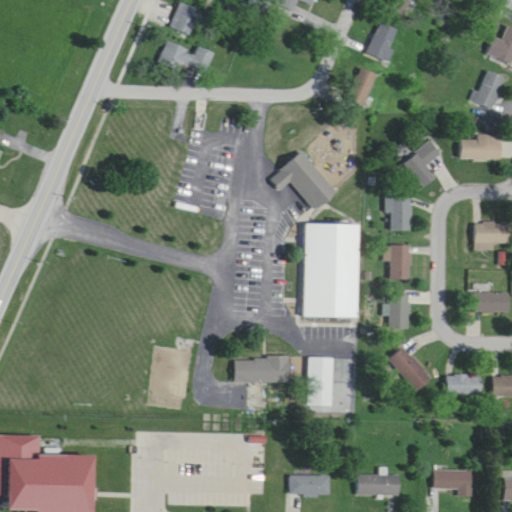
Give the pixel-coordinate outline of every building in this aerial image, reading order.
[(165,0),(192,0),(182,24),(160,14),(165,0)] [(315,0),(272,0),(272,3),(293,12),(298,0),(313,6),(315,0)] [(412,0),(389,0),(387,7),(405,15),(412,0)] [(200,11),(180,3),(169,27),(189,36),(200,11)] [(372,7),(392,16),(378,47),(358,38),(372,7)] [(482,40),(510,50),(511,44),(511,14),(503,11),(498,24),(489,21),(482,40)] [(400,30),(379,22),(367,53),(388,62),(400,30)] [(160,26),(187,38),(189,33),(209,42),(200,61),(177,50),(174,57),(151,46),(160,26)] [(157,63),(178,71),(181,64),(205,74),(213,54),(196,47),(194,53),(166,42),(157,63)] [(355,53),(371,62),(355,91),(339,82),(355,53)] [(467,87),(489,96),(500,65),(482,58),(474,78),(471,77),(467,87)] [(347,100),(365,108),(379,76),(362,68),(347,100)] [(476,104),(495,110),(506,77),(486,71),(476,104)] [(455,125),(454,145),(496,146),(496,122),(470,121),(470,126),(455,125)] [(417,174),(432,162),(424,152),(438,141),(426,125),(396,149),(417,174)] [(295,132),(331,177),(310,194),(286,164),(274,174),(265,163),(279,152),(276,148),(295,132)] [(503,137),(478,137),(478,141),(462,141),(462,161),(503,161),(503,137)] [(313,154),(323,166),(335,154),(325,143),(313,154)] [(442,156),(432,144),(404,165),(424,190),(438,179),(429,167),(442,156)] [(409,182),(408,214),(390,214),(390,198),(383,198),(383,182),(409,182)] [(386,215),(391,215),(391,232),(412,232),(412,197),(386,197),(386,215)] [(470,208),(506,209),(506,227),(489,227),(489,235),(470,235),(470,208)] [(356,212),(295,212),(295,300),(356,300),(356,212)] [(511,245),(511,225),(476,225),(476,252),(496,252),(496,245),(511,245)] [(386,230),(407,230),(407,266),(386,266),(386,230)] [(391,247),(391,281),(411,281),(411,247),(391,247)] [(468,278),(504,279),(503,299),(467,298),(468,278)] [(403,279),(385,279),(385,315),(403,315),(403,279)] [(475,314),(511,314),(511,294),(475,294),(475,314)] [(410,296),(390,296),(390,330),(410,330),(410,296)] [(398,332),(426,365),(413,376),(385,344),(398,332)] [(282,341),(259,341),(259,346),(229,346),(228,368),(281,369),(282,341)] [(325,392),(300,391),(301,344),(326,345),(325,392)] [(389,361),(418,392),(432,379),(403,348),(389,361)] [(235,383),(288,383),(288,358),(234,359),(235,383)] [(333,359),(308,359),(308,407),(333,407),(333,359)] [(439,360),(473,360),(473,379),(439,379),(439,360)] [(511,361),(486,361),(485,379),(511,379),(511,361)] [(481,376),(446,376),(446,396),(481,396),(481,376)] [(492,397),(511,397),(511,376),(492,376),(492,397)] [(82,501),(82,481),(82,442),(27,442),(27,430),(27,423),(0,423),(0,495),(14,495),(15,501),(23,501),(82,501)] [(434,491),(459,491),(459,498),(473,498),(473,471),(434,471),(434,491)] [(330,476),(289,476),(289,497),(330,497),(330,476)] [(400,476),(357,476),(357,496),(400,497),(400,476)]
